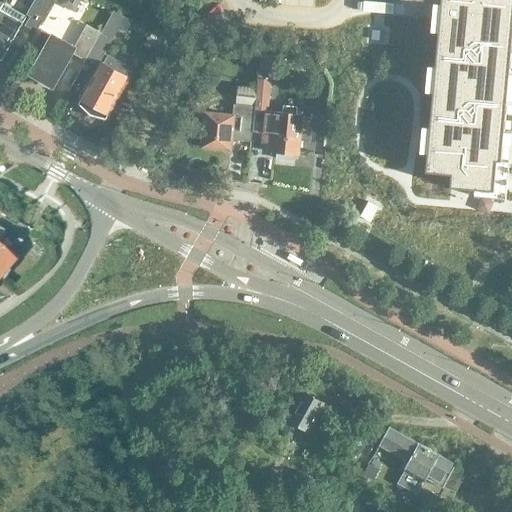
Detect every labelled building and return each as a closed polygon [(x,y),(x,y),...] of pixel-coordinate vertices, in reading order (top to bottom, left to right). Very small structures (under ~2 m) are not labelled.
[(40,0),(29,20),(39,26),(53,1),(50,0),(40,0)] [(511,0),(441,0),(441,4),(440,17),(439,32),(435,67),(433,92),(430,127),(427,153),(426,172),(427,172),(451,174),(450,187),(475,189),(480,190),(488,190),(494,191),(497,160),(499,160),(499,161),(501,161),(501,160),(507,102),(507,99),(510,62),(511,45),(511,0)] [(4,4),(0,10),(0,59),(3,58),(24,22),(23,22),(26,16),(4,4)] [(98,64),(115,33),(118,28),(126,32),(132,21),(114,11),(87,58),(98,64)] [(87,24),(82,33),(75,45),(53,33),(52,35),(42,29),(23,63),(34,69),(31,75),(34,76),(35,80),(41,84),(45,83),(53,87),(72,53),(85,60),(100,32),(87,24)] [(371,40),(382,41),(382,31),(371,31),(371,40)] [(99,63),(101,65),(80,103),(90,113),(105,117),(127,78),(132,69),(105,53),(99,63)] [(258,78),(257,88),(252,133),(265,134),(264,142),(274,143),(274,152),(298,155),(301,123),(302,115),(296,114),(297,107),(283,106),(282,112),(269,110),(272,79),(258,78)] [(233,104),(232,116),(207,113),(206,125),(192,123),(190,145),(203,146),(231,149),(232,140),(251,142),(252,133),(257,88),(237,86),(236,105),(233,104)] [(368,201),(360,216),(370,221),(378,207),(368,201)] [(0,275),(13,260),(0,248),(0,236),(3,230),(0,228),(0,275)] [(307,432),(323,403),(304,392),(282,431),(291,437),(297,427),(307,432)] [(261,441),(267,431),(261,428),(255,425),(250,434),(252,436),(261,441)] [(389,428),(379,445),(404,459),(401,466),(404,469),(403,471),(403,472),(397,483),(416,494),(423,483),(426,477),(443,487),(456,492),(465,475),(453,469),(455,465),(389,428)] [(369,464),(363,474),(373,480),(379,470),(369,464)] [(310,489),(315,479),(296,470),(291,480),(310,489)] [(444,511),(452,498),(441,497),(428,490),(416,511),(415,511),(432,511),(434,510),(437,511),(444,511)] [(496,497),(489,510),(492,511),(502,511),(508,503),(496,497)]
